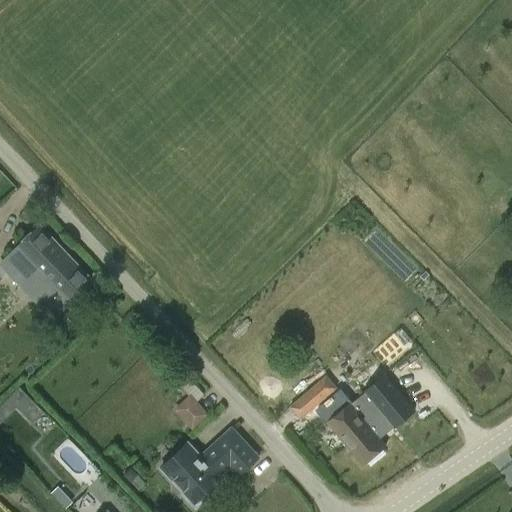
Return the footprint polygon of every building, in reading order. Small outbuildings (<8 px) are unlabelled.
[(93,284),(95,282),(40,224),(0,263),(0,266),(54,322),(65,311),(93,284)] [(320,349),(276,390),(289,405),(328,370),(322,364),(328,358),(320,349)] [(337,389),(326,376),(288,408),(300,421),(337,389)] [(180,388),(190,398),(191,397),(197,403),(205,397),(189,380),(180,388)] [(19,386),(0,405),(0,422),(16,406),(32,421),(44,409),(19,386)] [(190,398),(184,403),(192,412),(199,405),(197,403),(191,397),(190,398)] [(362,466),(386,445),(350,403),(326,424),(362,466)] [(243,473),(258,459),(238,437),(231,429),(200,459),(187,445),(160,470),(174,485),(176,483),(185,493),(181,497),(195,511),(206,501),(202,497),(220,481),(214,474),(230,459),(243,473)] [(66,510),(71,505),(63,496),(57,501),(66,510)]
